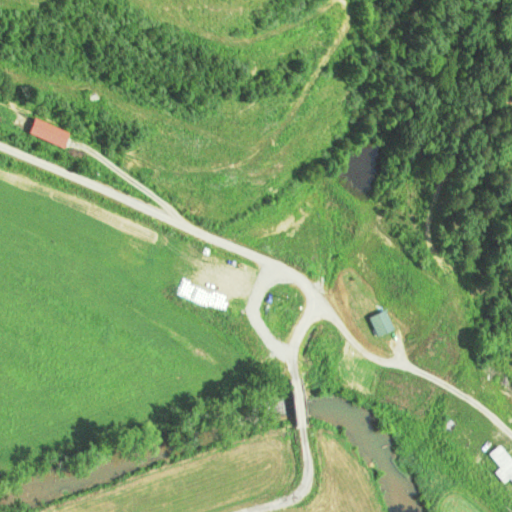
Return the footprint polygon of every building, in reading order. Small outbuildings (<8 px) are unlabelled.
[(151,240),(121,230),(115,247),(145,258),(151,240)] [(306,242),(292,232),(287,239),(301,249),(306,242)] [(364,316),(374,336),(392,327),(382,308),(364,316)] [(443,442),(462,461),(473,451),(454,431),(443,442)] [(511,465),(497,444),(484,452),(494,467),(490,470),(498,482),(505,478),(511,487),(511,485),(511,465)]
